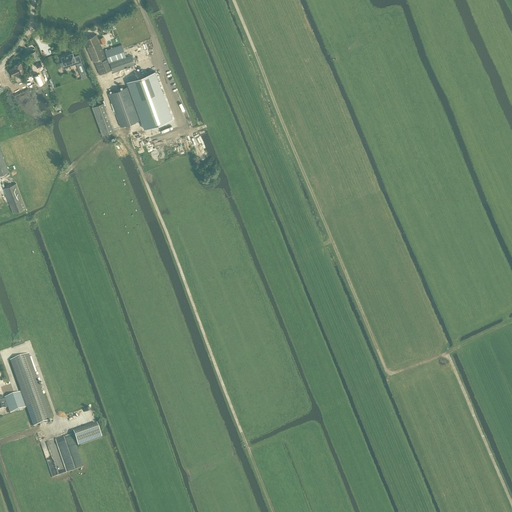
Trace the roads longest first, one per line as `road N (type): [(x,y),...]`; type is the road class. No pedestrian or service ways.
road 1 (track): [(445,354),(385,369),(233,0)]
road 2 (track): [(272,511),(133,151),(118,131)]
road 3 (track): [(511,508),(445,354),(511,321)]
road 4 (track): [(101,84),(151,65),(158,50),(138,0)]
